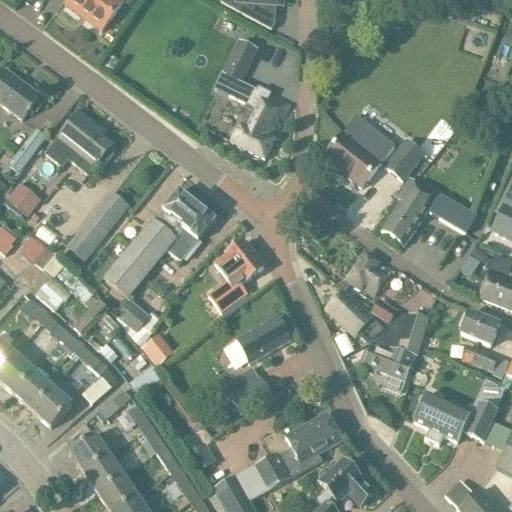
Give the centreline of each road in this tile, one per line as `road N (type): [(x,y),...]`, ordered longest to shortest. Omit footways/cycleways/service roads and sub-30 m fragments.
road 1 (residential): [(273,219),(0,14)]
road 2 (residential): [(422,511),(350,425),(287,288),(273,219)]
road 3 (residential): [(511,326),(448,300),(315,204),(295,196),(273,219)]
